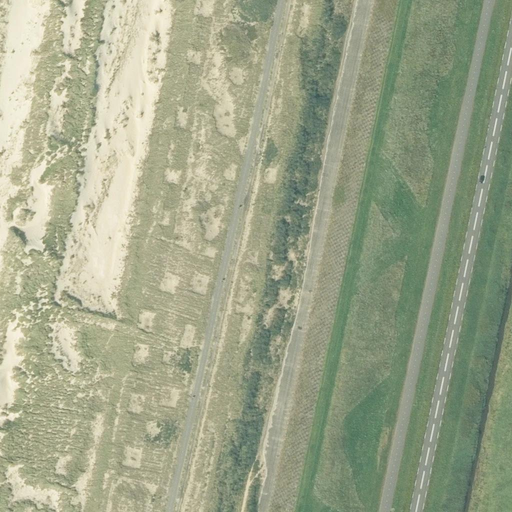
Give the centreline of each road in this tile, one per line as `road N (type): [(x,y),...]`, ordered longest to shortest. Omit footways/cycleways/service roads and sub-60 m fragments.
road 1 (unknown): [(355,0),(297,306),(241,511)]
road 2 (tertiary): [(415,511),(511,40)]
